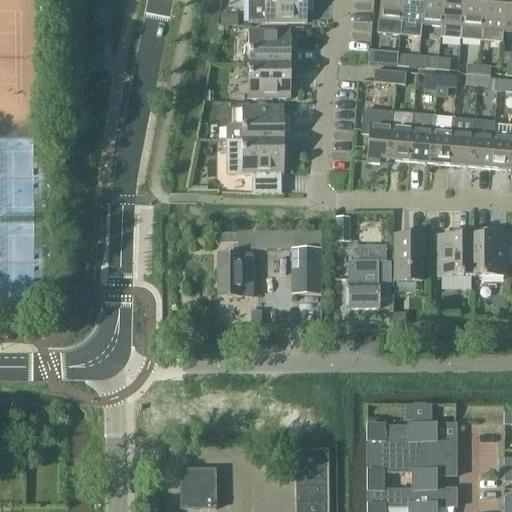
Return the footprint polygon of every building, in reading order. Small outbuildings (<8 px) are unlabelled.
[(250,0),(250,19),(266,19),(266,23),(307,23),(307,3),(313,3),(312,0),(250,0)] [(381,0),(379,22),(378,34),(400,36),(403,0),(381,0)] [(403,0),(400,36),(421,38),(422,25),(424,0),(403,0)] [(424,0),(422,25),(442,27),(444,0),(424,0)] [(444,0),(442,27),(441,38),(461,40),(461,38),(464,0),(444,0)] [(464,0),(461,38),(461,40),(481,42),(484,0),(464,0)] [(501,44),(502,32),(505,0),(484,0),(481,42),(501,44)] [(511,0),(505,0),(502,32),(511,33),(511,0)] [(249,67),(296,66),(296,51),(290,51),(290,31),(249,31),(249,67)] [(368,64),(375,65),(396,67),(397,56),(398,54),(369,51),(369,52),(368,64)] [(397,56),(396,67),(418,69),(419,58),(397,56)] [(419,58),(418,69),(438,70),(439,59),(419,58)] [(439,59),(438,70),(449,71),(450,60),(439,59)] [(296,66),(249,67),(249,99),(290,99),(290,79),(296,79),(296,66)] [(466,76),(478,77),(479,67),(467,66),(466,76)] [(479,67),(478,77),(490,78),(490,68),(479,67)] [(396,85),(397,73),(375,71),(374,83),(396,85)] [(397,73),(396,85),(405,86),(407,73),(397,73)] [(425,75),(424,93),(436,94),(437,88),(438,76),(425,75)] [(456,90),(457,77),(438,76),(437,88),(456,90)] [(478,77),(466,76),(466,87),(477,87),(478,77)] [(478,77),(477,87),(489,88),(490,78),(478,77)] [(511,81),(501,81),(500,93),(511,94),(511,81)] [(228,127),(228,141),(228,143),(290,143),(290,127),(284,127),(284,107),(242,107),(242,123),(232,123),(228,127)] [(389,161),(393,114),(364,112),(362,135),(369,136),(367,164),(380,165),(380,161),(389,161)] [(393,114),(389,161),(410,163),(414,116),(393,114)] [(414,116),(410,163),(430,165),(434,117),(414,116)] [(434,117),(430,165),(450,167),(454,119),(434,117)] [(454,119),(450,167),(470,168),(474,121),(454,119)] [(474,121),(470,168),(491,170),(495,123),(474,121)] [(511,123),(495,123),(491,170),(510,172),(511,153),(511,123)] [(281,195),(281,175),(284,175),(284,155),(290,155),(290,143),(228,143),(228,175),(252,175),(252,195),(281,195)] [(348,218),(335,218),(336,243),(348,243),(348,218)] [(472,278),(472,230),(458,230),(458,236),(438,236),(438,278),(472,278)] [(472,230),(472,278),(506,277),(506,236),(486,236),(486,230),(472,230)] [(258,231),(238,231),(238,249),(258,249),(258,231)] [(395,283),(422,283),(422,265),(418,265),(418,257),(424,257),(424,231),(409,231),(409,237),(394,237),(395,283)] [(293,296),(320,296),(320,256),(317,256),(317,240),(302,240),(302,256),(293,256),(293,296)] [(218,298),(252,298),(252,256),(218,256),(218,298)] [(370,264),(349,265),(350,310),(378,310),(378,300),(391,300),(390,264),(370,264)] [(394,314),(394,330),(406,326),(406,314),(394,314)] [(425,427),(425,406),(412,406),(412,422),(412,427),(425,427)] [(367,427),(367,460),(456,460),(455,441),(435,441),(435,426),(425,427),(412,427),(409,427),(409,441),(384,441),(384,427),(367,427)] [(295,511),(328,511),(328,450),(295,451),(295,511)] [(456,478),(456,460),(367,460),(367,491),(384,491),(384,479),(409,479),(409,491),(435,491),(435,478),(456,478)] [(180,510),(216,510),(215,470),(180,471),(180,510)] [(456,491),(435,491),(409,491),(384,491),(367,491),(367,511),(384,511),(384,510),(409,510),(409,511),(435,511),(436,509),(456,508),(456,491)]
